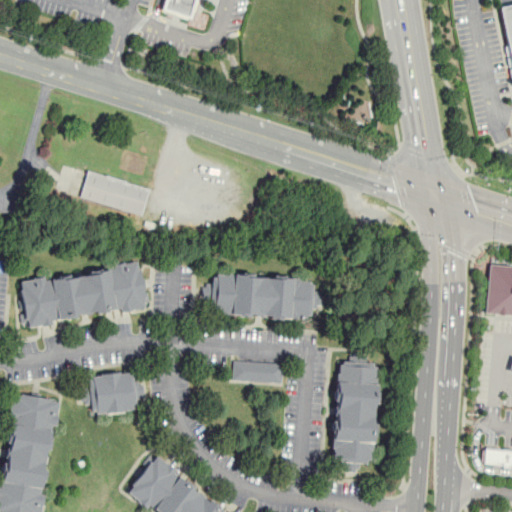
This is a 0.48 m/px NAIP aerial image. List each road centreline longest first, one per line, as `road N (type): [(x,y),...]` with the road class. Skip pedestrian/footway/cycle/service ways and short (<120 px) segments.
road 1 (secondary): [(0,56),(445,200)]
road 2 (residential): [(298,499),(307,367),(294,351),(124,341),(0,360)]
road 3 (residential): [(418,507),(298,499),(235,484),(201,458),(174,410),(174,266)]
road 4 (secondary): [(423,194),(430,345),(417,511)]
road 5 (secondary): [(443,511),(457,291),(445,200)]
road 6 (secondary): [(445,200),(413,0)]
road 7 (secondary): [(389,0),(423,194)]
